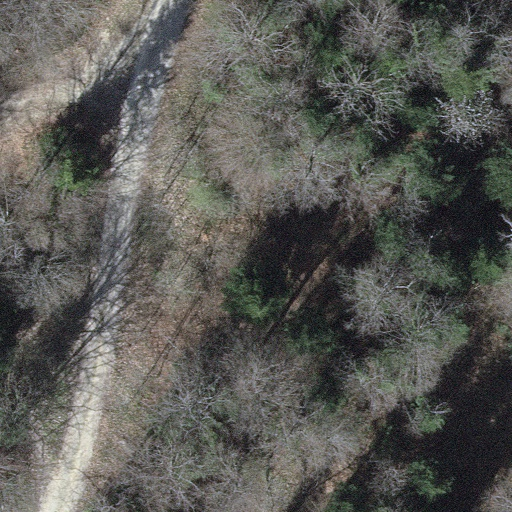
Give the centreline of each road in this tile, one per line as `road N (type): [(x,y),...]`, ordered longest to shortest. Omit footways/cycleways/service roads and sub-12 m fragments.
road 1 (track): [(57,511),(107,301),(142,67),(169,0)]
road 2 (track): [(0,111),(142,67)]
